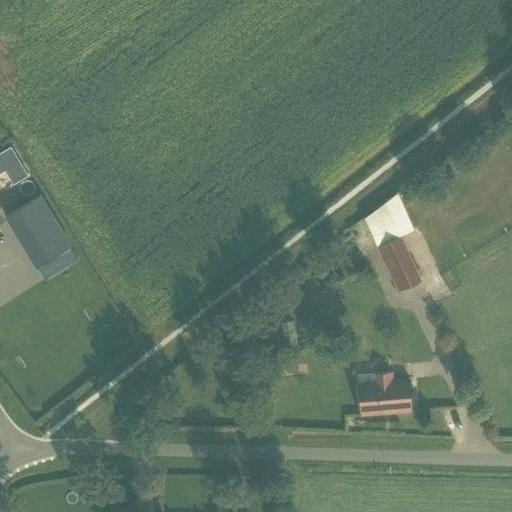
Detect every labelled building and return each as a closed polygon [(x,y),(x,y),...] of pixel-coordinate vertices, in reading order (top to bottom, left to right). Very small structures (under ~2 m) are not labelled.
[(11,146),(0,152),(0,173),(5,170),(13,184),(28,175),(11,146)] [(5,216),(37,268),(72,246),(40,194),(5,216)] [(378,246),(399,291),(422,280),(401,235),(398,236),(392,225),(373,234),(379,245),(378,246)] [(407,234),(413,250),(425,245),(418,229),(407,234)] [(293,321),(281,323),(286,352),(298,350),(293,321)] [(328,351),(329,361),(346,360),(345,351),(328,351)] [(360,384),(362,414),(411,410),(409,381),(394,382),(394,372),(375,373),(376,383),(360,384)]
